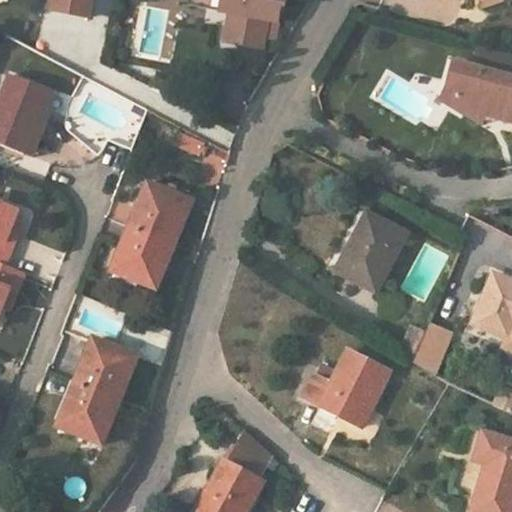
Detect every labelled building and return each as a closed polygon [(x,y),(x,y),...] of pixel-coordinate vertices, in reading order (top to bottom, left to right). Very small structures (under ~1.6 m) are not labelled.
[(53,0),(52,10),(90,18),(92,0),(53,0)] [(287,0),(189,0),(189,6),(231,14),(225,42),(263,49),(269,21),(279,23),(283,6),(286,7),(287,0)] [(480,0),(484,10),(504,4),(502,0),(480,0)] [(451,92),(489,115),(498,120),(511,104),(511,80),(511,75),(511,58),(480,49),(475,70),(457,65),(451,92)] [(54,92),(12,76),(0,106),(0,144),(26,154),(38,122),(43,124),(54,92)] [(489,115),(451,92),(445,103),(483,125),(489,115)] [(145,108),(135,103),(131,110),(141,115),(145,108)] [(511,104),(498,120),(511,124),(511,104)] [(35,158),(48,126),(43,124),(38,122),(26,154),(35,158)] [(133,228),(177,246),(195,201),(151,183),(133,228)] [(0,199),(0,261),(5,264),(13,245),(5,242),(13,223),(20,208),(0,199)] [(411,233),(371,211),(339,271),(379,293),(411,233)] [(13,223),(5,242),(13,245),(21,226),(13,223)] [(133,228),(115,272),(159,290),(177,246),(133,228)] [(0,322),(6,307),(11,294),(19,297),(28,273),(5,264),(0,261),(0,322)] [(511,280),(495,273),(473,323),(507,338),(503,347),(511,350),(511,280)] [(450,315),(465,279),(455,275),(439,310),(450,315)] [(6,307),(13,311),(19,297),(11,294),(6,307)] [(436,376),(453,333),(430,324),(428,331),(415,363),(436,376)] [(428,331),(414,325),(402,355),(415,363),(428,331)] [(77,384),(123,402),(141,357),(95,338),(77,384)] [(394,372),(350,350),(339,372),(322,363),(305,396),(365,426),(394,372)] [(77,384),(59,427),(105,446),(123,402),(77,384)] [(495,406),(511,413),(511,387),(504,384),(495,406)] [(226,460),(198,511),(250,511),(266,481),(262,479),(275,454),(249,431),(232,463),(226,460)] [(511,511),(511,439),(486,431),(477,461),(487,464),(475,511),(511,511)] [(65,495),(83,499),(88,480),(71,476),(65,495)]
